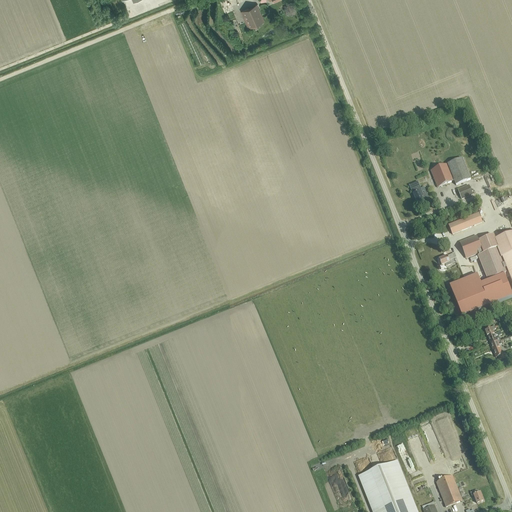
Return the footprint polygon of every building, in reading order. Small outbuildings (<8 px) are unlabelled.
[(248,28),(264,21),(257,4),(241,12),(248,28)] [(447,164),(430,171),(437,187),(454,180),(456,185),(470,179),(462,158),(447,164)] [(417,182),(409,185),(416,202),(423,200),(421,196),(423,195),(421,190),(420,191),(420,189),(417,182)] [(461,199),(473,195),(469,185),(457,189),(461,199)] [(452,234),(482,223),(478,213),(448,225),(452,234)] [(504,273),(508,272),(502,258),(511,254),(511,232),(496,239),(494,235),(478,241),(476,236),(459,242),(466,259),(478,254),(479,255),(478,256),(485,274),(483,275),(483,276),(485,276),(487,280),(504,273)] [(449,260),(454,258),(452,254),(447,256),(439,259),(441,265),(450,262),(449,260)] [(511,254),(502,258),(508,272),(504,273),(505,277),(509,275),(511,282),(511,254)] [(479,265),(469,269),(472,275),(481,271),(479,265)] [(511,294),(504,275),(481,284),(477,274),(449,285),(462,317),(511,297),(511,294)] [(487,337),(494,334),(493,330),(499,328),(498,325),(484,330),(487,337)] [(490,344),(500,340),(498,336),(501,334),(500,332),(494,334),(487,337),(490,344)] [(501,344),(501,342),(504,341),(503,339),(500,340),(490,344),(493,351),(500,348),(498,345),(501,344)] [(500,348),(493,351),(495,358),(502,355),(500,348)] [(446,419),(437,423),(439,430),(448,426),(446,419)] [(450,426),(441,429),(449,455),(455,453),(456,456),(460,454),(450,426)] [(427,466),(413,429),(407,431),(421,468),(427,466)] [(416,511),(396,461),(359,476),(373,511),(416,511)] [(446,507),(462,500),(452,476),(436,482),(446,507)] [(477,504),(483,501),(480,492),(478,493),(477,490),(470,493),(471,496),(473,495),(477,504)]
